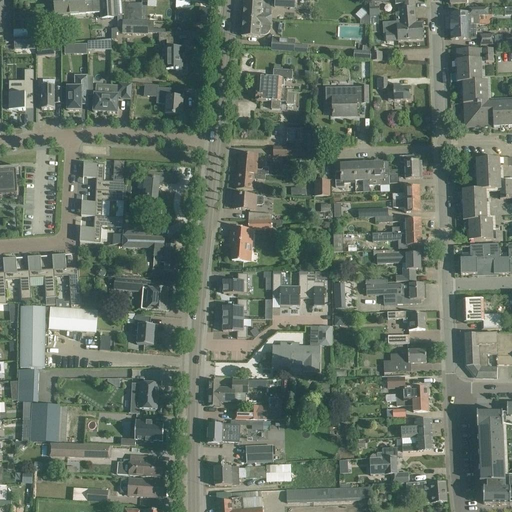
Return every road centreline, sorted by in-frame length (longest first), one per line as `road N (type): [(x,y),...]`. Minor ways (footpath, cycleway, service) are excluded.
road 1 (tertiary): [(192,511),(194,362),(214,142)]
road 2 (residential): [(70,135),(63,241),(0,246)]
road 3 (residential): [(70,135),(214,142)]
road 4 (tertiary): [(214,142),(228,0)]
road 5 (residential): [(440,141),(435,0)]
road 6 (residential): [(446,289),(440,149)]
road 7 (residential): [(459,511),(451,389)]
